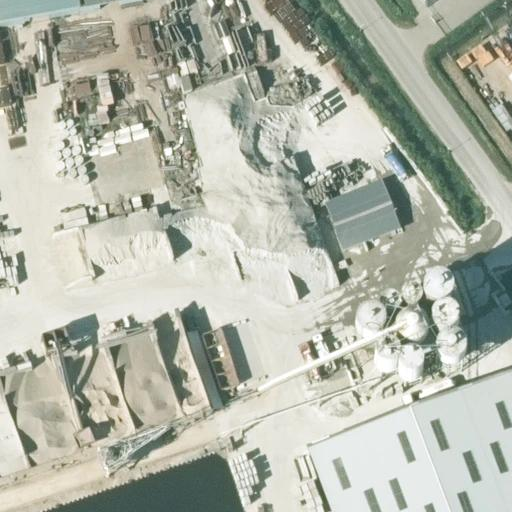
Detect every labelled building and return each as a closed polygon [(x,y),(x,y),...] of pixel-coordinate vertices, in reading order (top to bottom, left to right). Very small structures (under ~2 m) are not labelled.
[(0,0),(0,30),(142,4),(140,0),(0,0)] [(418,0),(426,10),(440,0),(418,0)] [(275,212),(279,221),(287,191),(298,193),(290,177),(295,157),(240,182),(235,202),(231,192),(224,195),(222,203),(240,208),(250,230),(241,267),(238,267),(233,255),(233,256),(221,261),(215,286),(240,275),(247,291),(266,295),(268,286),(300,293),(292,276),(289,277),(270,235),(275,212)] [(380,185),(324,206),(342,255),(399,233),(380,185)] [(160,207),(132,215),(141,249),(145,264),(173,256),(160,207)] [(127,438),(224,406),(199,330),(186,334),(181,317),(121,337),(126,355),(134,352),(138,364),(117,371),(129,406),(105,414),(110,429),(114,428),(114,427),(122,425),(127,438)] [(320,458),(310,461),(329,511),(511,511),(511,400),(507,387),(320,458)]
